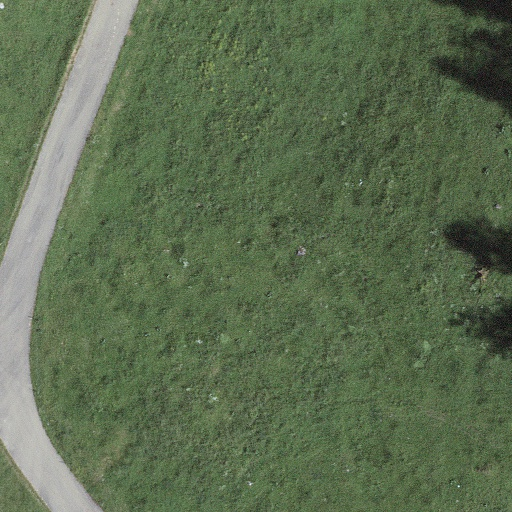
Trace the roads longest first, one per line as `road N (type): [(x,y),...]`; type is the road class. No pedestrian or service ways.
road 1 (track): [(127,0),(13,309),(2,415)]
road 2 (track): [(0,410),(74,511)]
